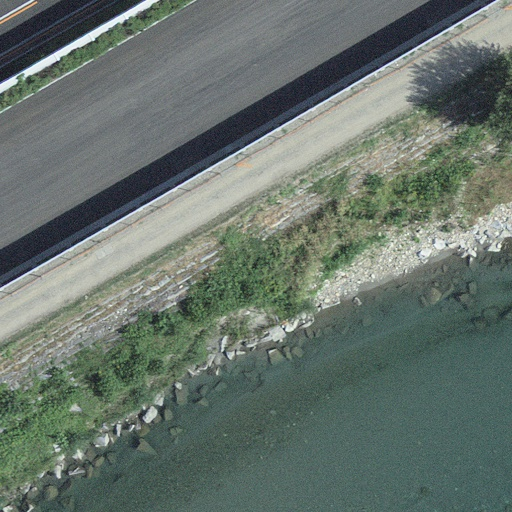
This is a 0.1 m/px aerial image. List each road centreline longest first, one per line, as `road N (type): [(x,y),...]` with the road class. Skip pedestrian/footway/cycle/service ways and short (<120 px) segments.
road 1 (track): [(466,0),(0,271)]
road 2 (motorway): [(0,181),(316,0)]
